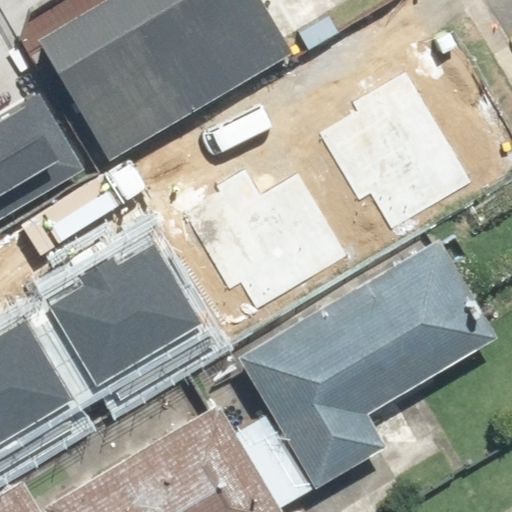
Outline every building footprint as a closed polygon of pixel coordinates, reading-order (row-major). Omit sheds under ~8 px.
[(81,0),(37,26),(109,150),(290,44),(264,0),(81,0)] [(322,129),(356,197),(374,189),(392,225),(470,186),(412,71),(352,101),(357,111),(322,129)] [(0,205),(73,162),(24,81),(0,94),(0,205)] [(188,212),(232,286),(245,278),(259,303),(347,251),(301,174),(267,194),(255,173),(188,212)] [(237,348),(315,480),(387,438),(367,405),(498,327),(439,229),(237,348)] [(59,301),(102,381),(198,330),(155,250),(126,265),(119,251),(81,271),(88,285),(59,301)] [(0,438),(60,406),(17,326),(0,335),(0,438)] [(43,500),(50,511),(286,511),(280,501),(310,483),(266,407),(236,425),(219,396),(43,500)] [(46,511),(22,472),(0,485),(0,511),(46,511)]
